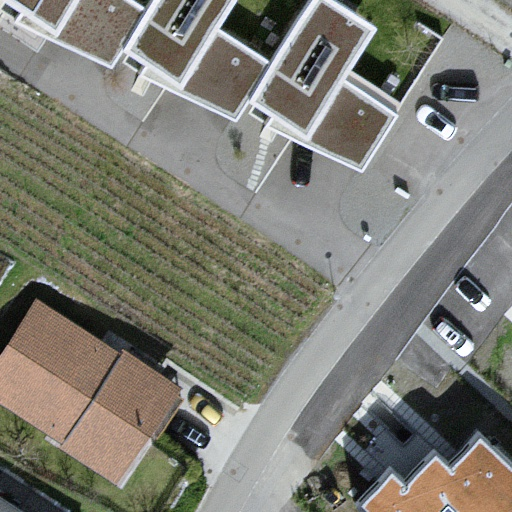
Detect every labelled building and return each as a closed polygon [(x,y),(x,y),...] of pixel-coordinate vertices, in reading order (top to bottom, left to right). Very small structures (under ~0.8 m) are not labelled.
[(0,0),(0,3),(45,34),(51,26),(111,65),(119,53),(148,10),(132,0),(0,0)] [(154,0),(148,10),(119,53),(173,88),(179,80),(239,120),(249,104),(276,65),(216,25),(232,0),(154,0)] [(318,0),(276,65),(249,104),(302,140),(308,131),(367,171),(404,116),(344,76),(376,29),(332,0),(318,0)] [(35,306),(0,356),(0,414),(115,495),(177,395),(121,354),(115,361),(35,306)] [(511,511),(511,468),(481,440),(454,470),(437,455),(409,486),(393,471),(362,506),(369,511),(511,511)]
